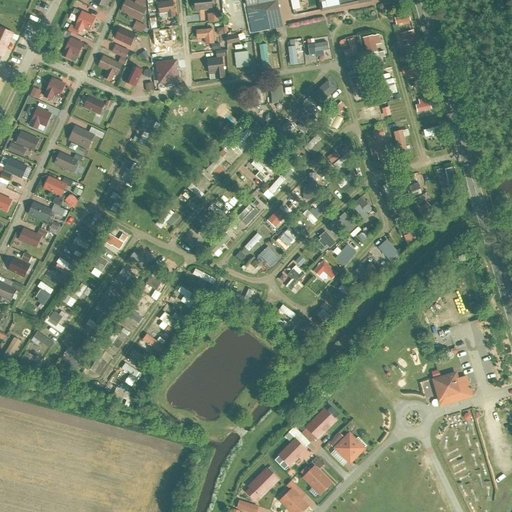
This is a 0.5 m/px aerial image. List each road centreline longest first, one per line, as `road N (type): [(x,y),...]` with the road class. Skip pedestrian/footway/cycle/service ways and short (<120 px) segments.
road 1 (tertiary): [(511,306),(422,0)]
road 2 (track): [(56,0),(0,115)]
